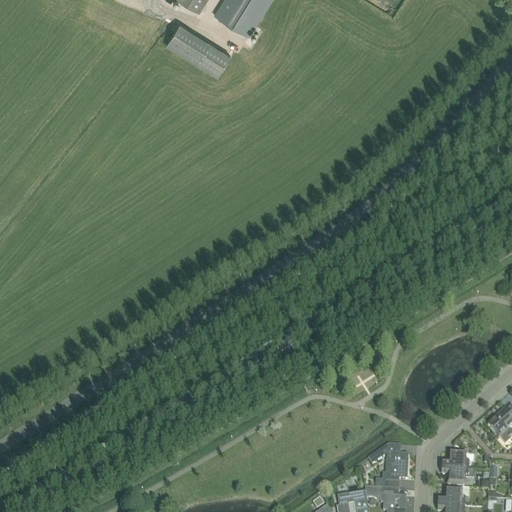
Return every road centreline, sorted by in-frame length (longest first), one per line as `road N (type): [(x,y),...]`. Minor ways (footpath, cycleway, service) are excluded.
road 1 (unclassified): [(0,446),(351,214),(511,60)]
road 2 (secondary): [(8,511),(511,199)]
road 3 (tertiary): [(422,511),(432,445),(511,373)]
